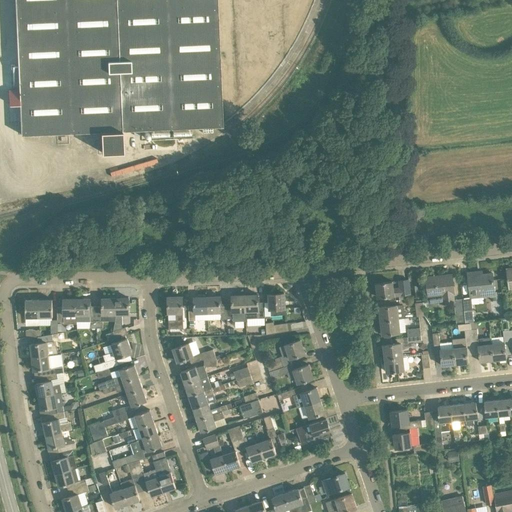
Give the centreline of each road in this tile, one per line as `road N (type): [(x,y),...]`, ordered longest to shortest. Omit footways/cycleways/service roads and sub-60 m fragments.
road 1 (residential): [(396,262),(397,0)]
road 2 (residential): [(42,511),(5,320),(4,288),(12,279)]
road 3 (residential): [(204,502),(159,373),(152,278)]
road 4 (residential): [(343,401),(511,380)]
road 5 (residential): [(204,502),(359,448)]
road 6 (residential): [(301,270),(152,278)]
road 7 (residential): [(152,278),(12,279)]
road 8 (residential): [(343,401),(301,270)]
